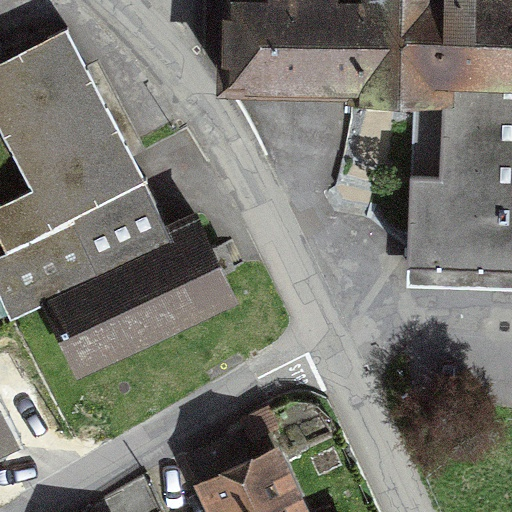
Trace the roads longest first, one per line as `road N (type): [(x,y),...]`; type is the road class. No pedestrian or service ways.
road 1 (residential): [(325,338),(189,127),(118,46)]
road 2 (residential): [(325,338),(34,511)]
road 3 (residential): [(405,511),(325,338)]
road 4 (residential): [(511,346),(325,338)]
